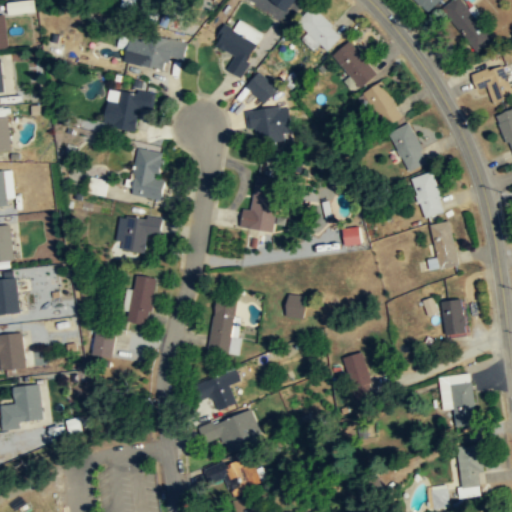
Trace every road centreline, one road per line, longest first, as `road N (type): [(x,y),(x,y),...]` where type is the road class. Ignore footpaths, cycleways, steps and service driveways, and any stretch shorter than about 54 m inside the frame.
road 1 (tertiary): [(370,0),(423,65),(471,155),(494,239),(511,370)]
road 2 (residential): [(200,120),(210,159),(162,397),(176,511)]
